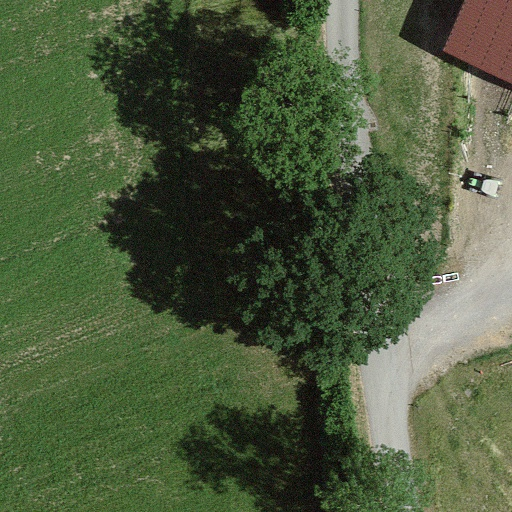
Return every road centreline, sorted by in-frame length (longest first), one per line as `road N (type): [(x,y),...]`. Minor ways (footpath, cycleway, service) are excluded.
road 1 (unclassified): [(349,0),(351,140),(398,511)]
road 2 (track): [(374,325),(511,264)]
